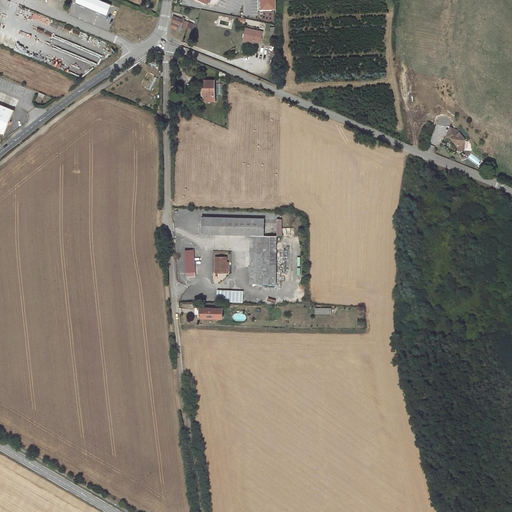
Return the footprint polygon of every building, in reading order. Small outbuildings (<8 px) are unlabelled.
[(111,5),(99,0),(76,0),(75,3),(106,16),(111,5)] [(257,0),(258,9),(260,9),(260,11),(276,10),(275,0),(257,0)] [(171,22),(172,23),(182,26),(186,28),(193,30),(195,25),(173,16),(171,22)] [(180,31),(182,26),(172,23),(170,28),(180,31)] [(261,32),(244,29),(242,40),(259,43),(261,32)] [(214,102),(213,82),(202,82),(202,96),(204,96),(204,102),(214,102)] [(0,104),(0,134),(4,136),(15,110),(0,104)] [(450,128),(447,137),(452,138),(458,146),(457,149),(463,150),(464,144),(462,142),(465,140),(459,133),(458,133),(455,130),(450,128)] [(471,153),(467,158),(478,166),(482,162),(471,153)] [(257,217),(199,217),(199,233),(249,233),(250,283),(276,282),(275,233),(262,233),(258,233),(257,217)] [(191,251),(183,252),(184,277),(192,276),(191,251)] [(213,258),(213,272),(224,272),(223,257),(213,258)] [(219,319),(219,309),(197,309),(196,319),(219,319)]
